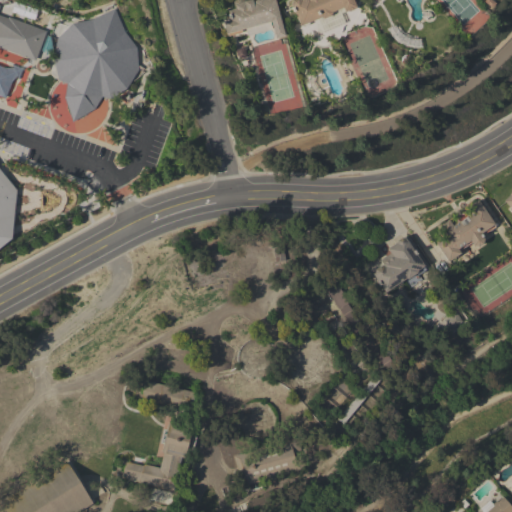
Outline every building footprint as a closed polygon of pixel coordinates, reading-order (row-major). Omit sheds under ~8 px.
[(245,0),(245,1),(248,0),(274,0),(284,35),(275,38),(270,21),(269,21),(271,29),(247,36),(245,28),(240,29),(241,32),(227,36),(227,33),(225,33),(222,22),(229,20),(227,11),(234,9),(232,2),(233,0),(245,0)] [(352,0),(355,7),(353,8),(352,10),(348,11),(347,11),(344,12),(342,7),(330,12),(331,13),(330,15),(323,18),(321,18),(320,16),(307,22),(308,24),(302,27),(301,25),(299,26),(290,4),(291,0),(352,0)] [(113,8),(124,32),(136,48),(137,69),(125,89),(110,99),(101,96),(93,109),(72,121),(64,97),(66,83),(57,79),(53,61),(56,38),(71,23),(91,19),(113,8)] [(34,60),(0,47),(0,15),(7,18),(8,17),(45,31),(34,60)] [(0,66),(4,68),(13,68),(11,64),(21,68),(18,79),(16,76),(15,77),(11,81),(4,98),(0,97),(0,66)] [(0,171),(15,190),(10,238),(0,246),(0,171)] [(511,210),(503,201),(509,195),(508,194),(511,190),(511,210)] [(482,244),(478,246),(473,246),(470,242),(458,251),(459,253),(447,262),(436,245),(446,237),(438,226),(448,220),(451,225),(457,221),(455,217),(463,212),(466,215),(471,212),(467,206),(477,200),(493,224),(492,225),(494,227),(481,236),(483,239),(482,244)] [(401,237),(402,238),(404,237),(423,265),(422,266),(425,270),(415,276),(414,274),(406,279),(405,278),(400,281),(401,283),(396,286),(395,285),(383,292),(371,274),(373,272),(374,269),(379,265),(382,266),(381,264),(383,263),(383,262),(384,261),(382,258),(389,253),(386,248),(396,242),(396,240),(401,237)] [(272,247),(282,245),(285,260),(275,262),(272,247)] [(252,257),(254,256),(255,258),(252,259),(256,271),(246,274),(239,250),(249,247),(252,257)] [(323,286),(333,279),(348,302),(338,309),(323,286)] [(322,306),(313,291),(322,286),(331,300),(322,306)] [(303,318),(296,306),(309,298),(316,310),(303,318)] [(378,352),(370,358),(339,309),(347,304),(378,352)] [(461,322),(449,329),(443,320),(455,312),(461,322)] [(367,368),(353,377),(320,326),(317,328),(318,329),(315,331),(314,330),(312,332),(307,324),(315,318),(317,322),(331,313),(367,368)] [(375,355),(384,350),(395,368),(381,365),(375,355)] [(378,369),(384,374),(342,424),(336,419),(378,369)] [(196,392),(195,395),(202,397),(197,419),(190,417),(188,426),(191,426),(191,428),(197,430),(192,450),(186,449),(184,458),(180,457),(172,490),(121,478),(125,461),(142,466),(142,464),(159,467),(162,453),(160,452),(162,444),(158,443),(162,428),(166,429),(169,415),(162,413),(164,402),(140,397),(144,380),(196,392)] [(328,418),(322,413),(348,383),(354,388),(328,418)] [(305,468),(247,485),(238,454),(296,438),(298,446),(295,447),(298,456),(302,455),(305,468)] [(76,511),(0,511),(0,501),(65,461),(91,503),(76,511)] [(279,488),(281,498),(246,508),(244,501),(261,496),(261,493),(279,488)] [(484,511),(482,509),(489,503),(491,504),(495,501),(496,502),(501,497),(511,508),(511,511),(484,511)]
